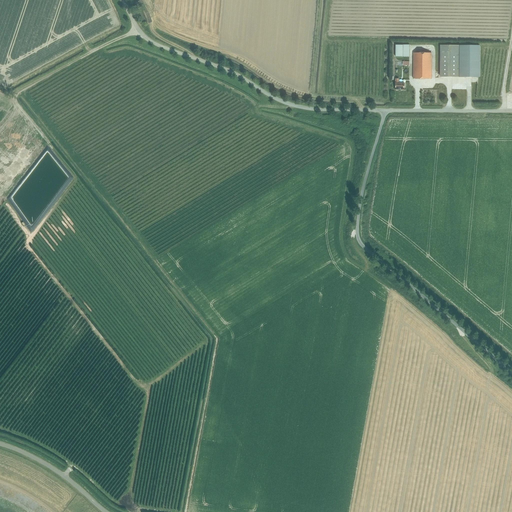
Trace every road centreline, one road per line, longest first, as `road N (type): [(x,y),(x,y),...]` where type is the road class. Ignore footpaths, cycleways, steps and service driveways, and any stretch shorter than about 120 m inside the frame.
road 1 (unclassified): [(511,375),(357,237),(383,110)]
road 2 (unclassified): [(383,110),(282,101),(136,31),(120,0)]
road 3 (unclassified): [(511,111),(383,110)]
road 4 (unclassified): [(103,511),(63,477),(0,443)]
